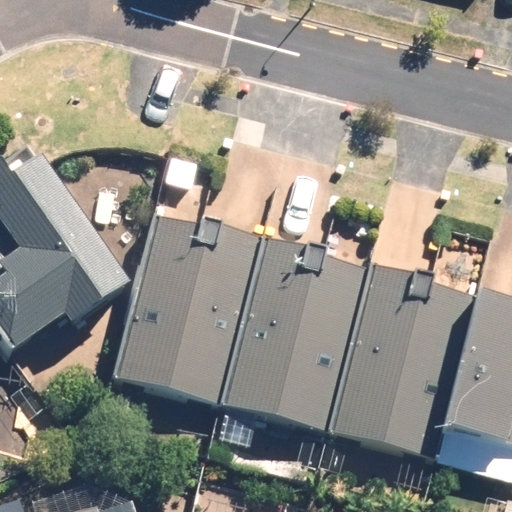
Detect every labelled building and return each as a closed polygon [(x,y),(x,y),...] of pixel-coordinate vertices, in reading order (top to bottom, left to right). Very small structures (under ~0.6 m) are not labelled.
[(0,344),(0,345),(13,363),(125,285),(28,147),(0,165),(0,344)] [(224,412),(267,245),(160,217),(117,384),(224,412)] [(267,245),(224,412),(329,439),(351,355),(372,272),(267,245)] [(372,272),(329,439),(436,467),(480,299),(372,272)] [(436,467),(511,486),(511,307),(480,299),(436,467)]
